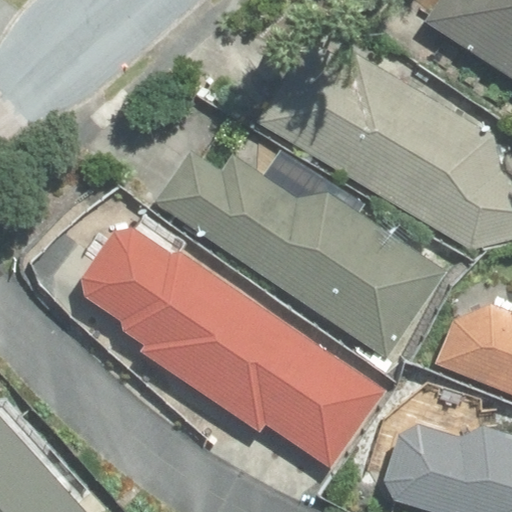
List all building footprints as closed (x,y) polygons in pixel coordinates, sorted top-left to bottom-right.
[(511,0),(433,0),(424,15),(511,72),(511,0)] [(488,125),(351,42),(344,53),(307,30),(255,115),(462,242),(511,229),(511,172),(498,164),(488,125)] [(152,195),(384,353),(444,265),(322,182),(291,187),(231,146),(219,163),(188,142),(152,195)] [(116,318),(140,335),(136,342),(256,423),(262,413),(326,455),(379,375),(176,238),(167,239),(128,215),(106,219),(75,266),(78,285),(119,314),(116,318)] [(432,354),(511,386),(511,302),(507,305),(483,295),(450,310),(432,354)] [(0,511),(90,511),(0,409),(0,511)] [(511,511),(511,424),(478,414),(456,428),(413,414),(395,421),(394,426),(379,421),(364,465),(381,471),(390,489),(459,511),(511,511)]
